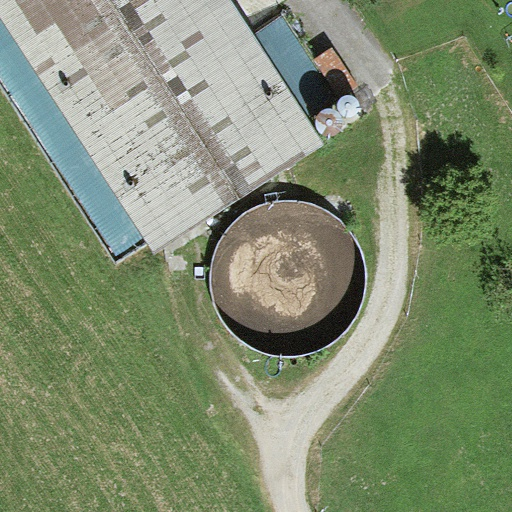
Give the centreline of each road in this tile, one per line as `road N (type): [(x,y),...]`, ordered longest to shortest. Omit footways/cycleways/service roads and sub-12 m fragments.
road 1 (track): [(257,452),(354,374),(394,257),(392,100),(309,9)]
road 2 (track): [(294,511),(209,373),(185,253)]
